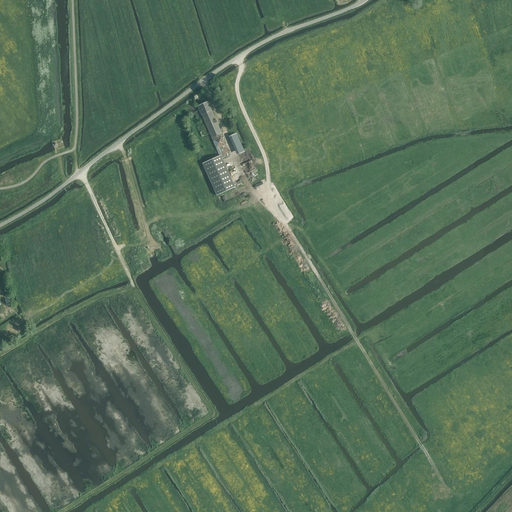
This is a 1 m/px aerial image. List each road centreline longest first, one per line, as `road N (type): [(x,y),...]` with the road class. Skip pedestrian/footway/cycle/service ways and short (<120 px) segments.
road 1 (unclassified): [(0,225),(238,57),(365,0)]
road 2 (track): [(268,205),(266,160),(237,93),(238,57)]
road 3 (track): [(116,249),(148,237),(117,143)]
road 4 (track): [(132,284),(77,174)]
